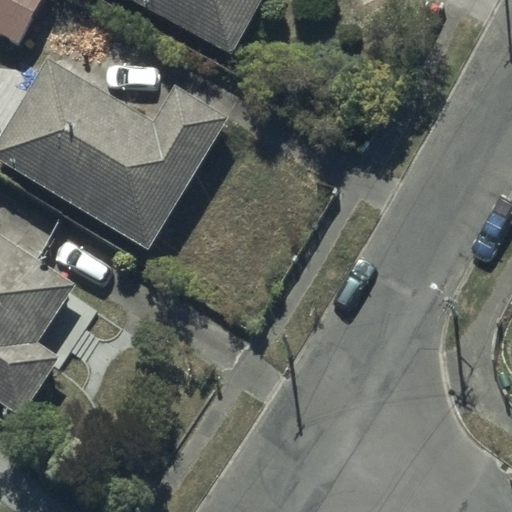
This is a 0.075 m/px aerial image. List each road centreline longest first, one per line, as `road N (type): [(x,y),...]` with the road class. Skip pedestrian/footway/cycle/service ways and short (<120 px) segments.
road 1 (residential): [(337,413),(511,81)]
road 2 (residential): [(492,511),(337,413)]
road 3 (residential): [(263,511),(337,413)]
